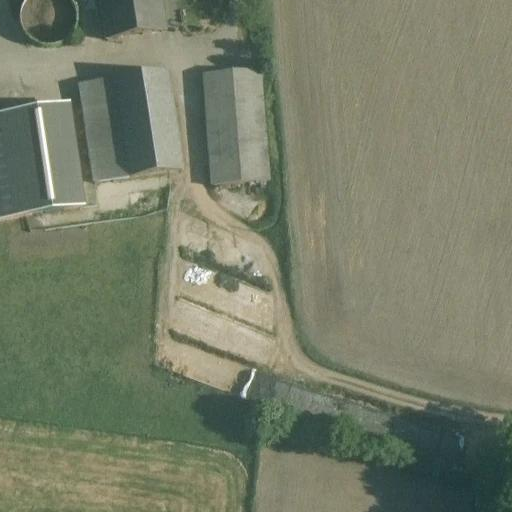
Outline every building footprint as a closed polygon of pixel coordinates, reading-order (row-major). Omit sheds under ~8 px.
[(31,0),(16,11),(44,50),(67,34),(64,30),(79,19),(65,0),(31,0)] [(99,0),(106,42),(165,33),(159,0),(99,0)] [(258,72),(205,76),(213,188),(267,183),(258,72)] [(166,73),(113,81),(128,180),(182,172),(166,73)] [(113,81),(80,86),(95,185),(128,180),(113,81)] [(0,112),(0,217),(83,208),(70,104),(0,112)] [(281,305),(192,267),(180,294),(269,332),(281,305)] [(177,304),(168,327),(268,366),(277,343),(177,304)] [(160,373),(274,403),(280,380),(165,350),(160,373)]
